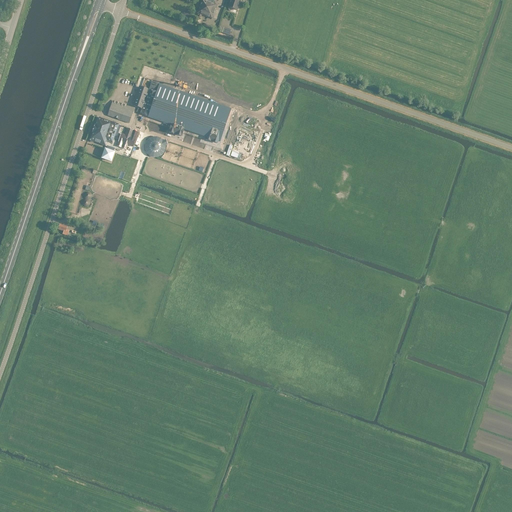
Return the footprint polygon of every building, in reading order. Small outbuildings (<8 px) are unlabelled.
[(201,0),(197,13),(212,18),(217,4),(215,3),(216,0),(214,0),(201,0)] [(228,9),(229,10),(230,11),(231,11),(232,10),(233,8),(237,10),(240,0),(230,0),(228,7),(229,7),(228,9)] [(182,17),(184,18),(185,17),(188,18),(190,11),(186,10),(185,11),(184,11),(182,17)] [(218,31),(229,34),(231,29),(220,26),(218,31)] [(132,105),(143,108),(149,90),(139,86),(132,105)] [(143,108),(139,119),(219,146),(230,114),(150,87),(149,90),(143,108)] [(107,115),(128,123),(134,109),(113,101),(107,115)] [(90,140),(105,146),(107,141),(113,143),(119,124),(114,122),(98,117),(90,140)] [(119,140),(117,145),(121,147),(126,149),(127,144),(132,146),(135,138),(126,135),(125,137),(121,135),(119,140)] [(145,145),(145,149),(146,151),(147,152),(146,152),(147,153),(148,154),(149,155),(149,156),(150,155),(153,157),(157,157),(160,155),(161,155),(163,152),(163,153),(163,152),(165,149),(165,148),(165,145),(167,144),(165,140),(163,141),(160,139),(161,138),(160,138),(157,137),(156,137),(154,137),(153,137),(149,139),(149,138),(149,139),(147,141),(146,141),(146,142),(145,145)] [(104,154),(102,158),(110,161),(113,153),(105,150),(104,154)] [(121,171),(118,177),(131,182),(138,160),(130,157),(129,162),(128,162),(127,163),(128,164),(127,166),(126,166),(126,167),(127,167),(126,170),(125,169),(124,171),(125,171),(125,172),(121,171)] [(67,229),(67,226),(60,224),(58,229),(63,231),(63,234),(67,235),(69,230),(67,229)]
